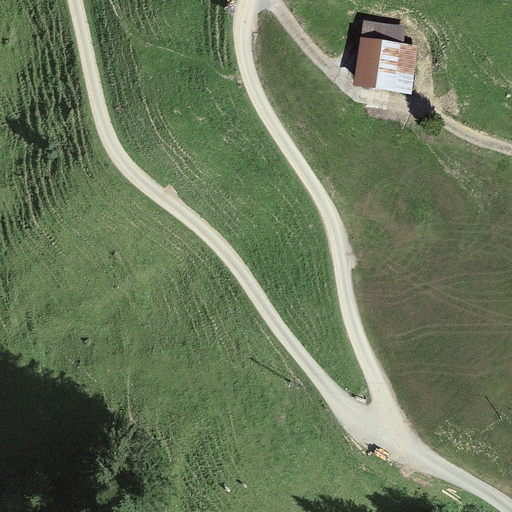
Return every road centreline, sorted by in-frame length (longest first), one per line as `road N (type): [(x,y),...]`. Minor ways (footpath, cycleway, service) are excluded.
road 1 (unclassified): [(407,452),(346,408),(224,249),(129,171),(101,117),(74,0)]
road 2 (unclassified): [(250,79),(332,218),(357,340),(407,452)]
road 3 (track): [(511,148),(361,96),(336,81),(262,0)]
road 4 (unclassified): [(407,452),(511,511)]
